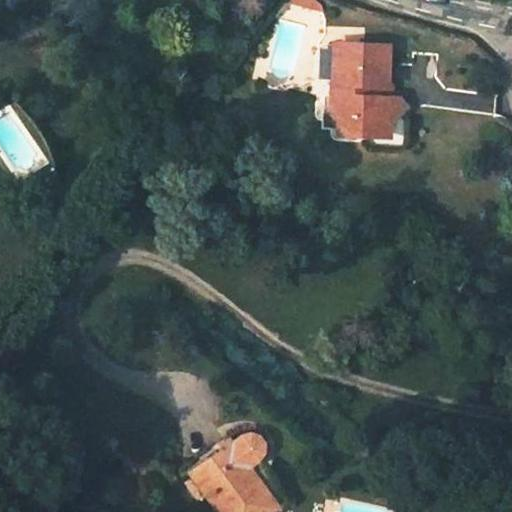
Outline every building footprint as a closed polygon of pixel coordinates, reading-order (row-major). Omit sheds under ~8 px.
[(283,0),(302,13),(306,7),(312,12),(320,0),(283,0)] [(383,97),(387,45),(334,41),(330,94),(338,95),(336,111),(335,129),(383,134),(384,121),(387,97),(383,97)] [(330,94),(321,94),(320,109),(336,111),(338,95),(330,94)] [(387,97),(384,121),(400,109),(396,98),(387,97)] [(226,451),(222,445),(183,477),(209,511),(270,511),(243,474),(258,462),(259,458),(259,455),(257,447),(256,446),(248,439),(241,441),(226,451)]
